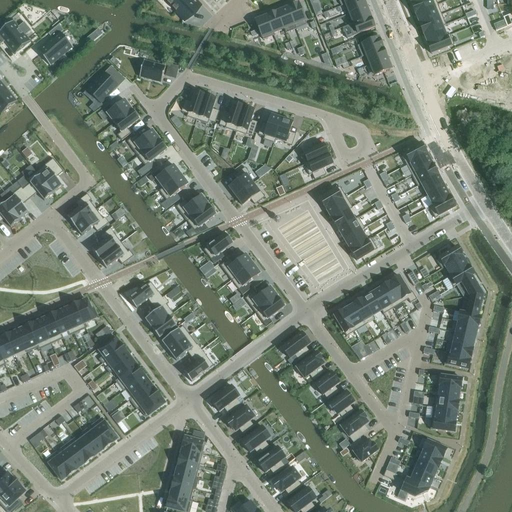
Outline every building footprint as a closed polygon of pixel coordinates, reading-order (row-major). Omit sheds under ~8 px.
[(176,11),(184,19),(199,5),(193,0),(168,0),(169,1),(167,3),(167,4),(168,3),(170,5),(170,6),(170,7),(171,6),(173,8),(172,9),(173,8),(176,11),(175,12),(176,11)] [(362,0),(355,0),(343,5),(343,6),(347,15),(349,14),(366,8),(362,0)] [(435,0),(422,0),(411,5),(415,15),(437,5),(435,0)] [(298,5),(287,9),(294,25),(296,30),(307,25),(298,5)] [(437,5),(415,15),(419,25),(442,15),(437,5)] [(318,7),(313,9),(316,16),(321,14),(318,7)] [(366,8),(349,14),(353,24),(353,25),(370,18),(366,8)] [(287,9),(277,13),(283,30),(294,25),(287,9)] [(277,13),(266,17),(272,34),(273,34),(283,30),(277,13)] [(55,14),(50,19),(54,23),(59,18),(55,14)] [(511,14),(503,18),(507,28),(511,25),(511,14)] [(442,15),(419,25),(423,35),(442,27),(446,26),(442,15)] [(266,17),(255,21),(263,40),(274,36),(273,34),(272,34),(266,17)] [(59,18),(54,23),(57,26),(62,22),(59,18)] [(353,24),(349,26),(353,37),(374,28),(370,18),(353,25),(353,24)] [(0,45),(5,42),(8,46),(15,54),(18,53),(31,42),(30,41),(29,42),(25,37),(31,31),(24,23),(18,28),(13,22),(14,22),(14,21),(0,32),(0,45)] [(46,45),(38,52),(40,54),(50,67),(51,67),(50,66),(72,48),(72,49),(73,48),(61,33),(63,31),(59,26),(48,35),(52,40),(46,45)] [(442,27),(423,35),(427,45),(446,37),(446,36),(442,27)] [(98,30),(87,40),(91,44),(102,35),(98,30)] [(446,37),(427,45),(431,55),(454,46),(449,35),(446,36),(446,37)] [(378,38),(357,47),(362,58),(366,56),(383,49),(378,38)] [(340,47),(330,51),(332,56),(343,52),(340,47)] [(383,49),(366,56),(370,66),(387,59),(383,49)] [(387,59),(370,66),(374,77),(391,70),(387,59)] [(143,62),(139,78),(161,84),(165,67),(143,62)] [(90,89),(88,92),(93,97),(100,103),(111,92),(117,86),(111,80),(117,74),(108,66),(102,73),(104,75),(90,89)] [(0,81),(0,80),(0,109),(3,113),(2,114),(3,115),(19,100),(18,100),(17,101),(0,82),(0,81),(1,81),(0,81)] [(185,101),(181,113),(187,115),(186,118),(197,121),(205,96),(194,93),(191,103),(185,101)] [(205,96),(197,121),(207,125),(208,122),(215,124),(219,112),(213,110),(216,100),(205,96)] [(109,106),(104,110),(114,124),(132,111),(124,101),(112,110),(109,106)] [(223,112),(219,126),(225,128),(224,129),(235,132),(243,108),(233,104),(229,114),(223,112)] [(243,108),(235,132),(246,136),(246,135),(252,137),(257,123),(251,121),(254,111),(243,108)] [(132,111),(114,124),(121,133),(117,136),(121,141),(131,134),(127,129),(139,120),(132,111)] [(262,123),(258,135),(264,137),(263,140),(274,144),(275,140),(282,119),(271,115),(268,125),(262,123)] [(282,119),(275,140),(285,143),(285,144),(291,146),(295,135),(289,133),(292,122),(282,119)] [(136,135),(127,142),(138,157),(159,141),(152,131),(140,140),(136,135)] [(159,141),(138,157),(145,167),(149,172),(157,165),(153,161),(167,150),(159,141)] [(302,154),(299,155),(304,166),(328,155),(323,144),(314,149),(311,143),(300,148),(302,154)] [(421,144),(400,155),(406,166),(427,155),(421,144)] [(328,155),(304,166),(309,176),(312,175),(314,181),(326,175),(323,170),(333,165),(328,155)] [(427,155),(406,166),(412,176),(432,165),(427,155)] [(53,159),(36,173),(53,194),(63,187),(56,178),(63,172),(53,159)] [(432,165),(412,176),(417,188),(421,186),(421,185),(438,176),(432,165)] [(158,171),(149,178),(152,183),(156,180),(163,189),(181,176),(173,166),(162,175),(158,171)] [(237,182),(228,188),(235,197),(253,184),(246,176),(249,174),(245,168),(233,177),(237,182)] [(23,190),(22,190),(30,199),(37,193),(44,202),(53,194),(36,173),(27,180),(30,184),(23,190)] [(163,189),(159,192),(166,202),(170,207),(180,200),(176,195),(188,186),(181,176),(163,189)] [(438,176),(421,185),(421,186),(427,196),(444,187),(438,176)] [(253,184),(235,197),(242,206),(250,200),(254,205),(264,198),(260,192),(259,193),(253,184)] [(339,187),(319,199),(326,210),(346,198),(339,187)] [(444,187),(427,196),(432,206),(449,197),(444,187)] [(22,190),(5,204),(20,221),(29,214),(23,206),(30,200),(22,190)] [(79,209),(67,218),(74,227),(96,211),(90,202),(91,201),(87,195),(75,204),(79,209)] [(185,200),(176,207),(187,222),(208,206),(201,196),(189,205),(185,200)] [(432,206),(428,208),(435,219),(455,208),(449,197),(432,206)] [(346,198),(326,210),(332,220),(348,210),(349,211),(352,209),(346,198)] [(5,204),(0,207),(0,224),(4,221),(10,229),(20,221),(5,204)] [(208,206),(187,222),(196,235),(208,230),(204,225),(216,216),(208,206)] [(276,219),(281,230),(305,219),(300,208),(276,219)] [(348,210),(332,220),(338,231),(355,221),(354,220),(349,211),(348,210)] [(96,211),(74,227),(81,237),(93,228),(97,233),(109,224),(105,218),(103,220),(96,211)] [(116,213),(111,216),(116,222),(120,218),(116,213)] [(311,216),(305,219),(309,226),(303,229),(309,240),(320,233),(311,216)] [(355,221),(338,231),(344,241),(361,231),(361,232),(365,229),(358,218),(354,220),(355,221)] [(104,242),(92,251),(99,260),(121,243),(110,229),(100,237),(104,242)] [(361,231),(344,241),(350,251),(367,241),(361,232),(361,231)] [(207,248),(203,251),(214,265),(224,258),(221,254),(232,245),(225,234),(204,244),(207,248)] [(290,244),(295,253),(306,247),(300,237),(290,244)] [(367,241),(350,251),(357,262),(377,250),(370,239),(367,241)] [(121,243),(99,260),(106,270),(118,261),(122,266),(133,257),(129,251),(128,252),(121,243)] [(311,246),(299,254),(306,265),(318,257),(311,246)] [(456,247),(436,260),(442,270),(445,268),(445,267),(462,257),(456,247)] [(322,260),(325,264),(331,261),(340,278),(345,275),(333,254),(322,260)] [(230,259),(220,267),(231,281),(253,265),(245,255),(234,264),(230,259)] [(462,257),(445,267),(445,268),(450,276),(450,277),(468,267),(462,257)] [(253,265),(231,281),(242,296),(252,289),(248,284),(260,275),(253,265)] [(450,276),(447,278),(453,289),(461,284),(461,283),(472,277),(474,276),(468,267),(450,277),(450,276)] [(407,276),(413,287),(419,283),(412,272),(407,276)] [(399,277),(390,283),(402,304),(408,301),(410,304),(415,301),(417,300),(414,296),(412,293),(409,294),(399,277)] [(472,277),(461,283),(461,284),(470,298),(483,296),(479,289),(476,284),(472,277)] [(151,283),(129,299),(136,309),(148,300),(152,306),(162,298),(151,283)] [(390,283),(380,289),(393,309),(402,304),(390,283)] [(254,292),(245,299),(256,314),(277,298),(270,288),(258,297),(254,292)] [(380,289),(371,295),(382,312),(381,312),(383,315),(393,309),(380,289)] [(362,300),(372,317),(373,317),(381,312),(382,312),(371,295),(362,300)] [(466,314),(478,317),(480,309),(481,304),(481,303),(483,296),(470,298),(466,314)] [(156,312),(145,320),(152,330),(169,317),(173,314),(166,305),(168,303),(164,297),(162,298),(152,306),(156,312)] [(277,298),(256,314),(267,329),(273,324),(269,319),(285,307),(277,298)] [(87,300),(75,306),(83,325),(84,325),(97,319),(93,309),(91,310),(87,300)] [(353,305),(353,306),(365,326),(375,320),(373,317),(372,317),(362,300),(353,305)] [(75,306),(63,311),(74,334),(86,329),(84,325),(83,325),(75,306)] [(353,306),(343,311),(356,332),(365,326),(353,306)] [(63,311),(52,316),(60,335),(61,335),(67,332),(69,336),(74,334),(63,311)] [(343,311),(334,317),(346,338),(356,332),(343,311)] [(460,313),(458,323),(458,324),(477,328),(480,317),(478,317),(466,314),(460,313)] [(52,316),(40,321),(51,345),(63,339),(61,335),(60,335),(52,316)] [(169,317),(152,330),(159,339),(176,326),(169,317)] [(40,321),(29,326),(38,348),(39,350),(51,345),(40,321)] [(458,324),(455,334),(475,339),(477,328),(458,324)] [(29,326),(17,332),(26,351),(25,351),(26,353),(38,348),(29,326)] [(182,327),(161,342),(169,352),(190,336),(182,327)] [(107,328),(103,331),(108,337),(112,334),(107,328)] [(17,332),(6,337),(14,356),(25,351),(26,351),(17,332)] [(302,334),(281,349),(290,360),(295,356),(299,361),(309,353),(305,348),(310,345),(302,334)] [(455,334),(453,345),(472,349),(475,339),(455,334)] [(190,336),(169,352),(176,361),(187,353),(192,358),(202,351),(197,345),(196,345),(190,336)] [(6,337),(0,339),(0,354),(3,361),(14,356),(6,337)] [(116,339),(99,352),(103,358),(100,360),(103,365),(107,362),(106,361),(123,349),(116,339)] [(450,355),(470,360),(472,349),(453,345),(450,355)] [(123,349),(106,361),(107,362),(110,367),(106,370),(110,374),(114,371),(113,371),(130,358),(123,349)] [(196,364),(184,373),(191,383),(213,366),(202,351),(192,358),(196,364)] [(317,353),(296,369),(304,379),(310,375),(313,381),(324,373),(320,368),(324,365),(321,361),(322,360),(317,353)] [(446,354),(444,365),(467,371),(470,360),(450,355),(446,354)] [(130,358),(113,371),(114,371),(120,379),(120,380),(137,367),(130,358)] [(78,365),(74,368),(78,373),(82,370),(78,365)] [(120,379),(116,382),(123,392),(125,391),(125,390),(144,376),(137,367),(120,380),(120,379)] [(339,384),(331,373),(314,385),(323,396),(324,395),(328,400),(338,393),(334,388),(339,384)] [(144,376),(125,390),(125,391),(132,399),(132,400),(151,385),(144,376)] [(437,376),(436,388),(440,388),(460,390),(461,379),(437,376)] [(132,399),(130,400),(137,410),(139,409),(158,395),(151,385),(132,400),(132,399)] [(231,387),(211,402),(219,413),(224,409),(228,414),(240,405),(236,400),(239,398),(231,387)] [(438,398),(458,401),(460,390),(440,388),(438,398)] [(354,403),(346,392),(329,405),(337,416),(339,415),(343,420),(353,412),(349,407),(354,403)] [(158,395),(139,409),(146,418),(165,404),(158,395)] [(434,397),(433,409),(457,412),(458,402),(458,401),(438,398),(434,397)] [(82,402),(78,405),(82,411),(86,408),(82,402)] [(104,407),(103,407),(108,414),(113,410),(108,403),(104,407)] [(78,405),(74,408),(78,414),(82,411),(78,405)] [(246,407),(226,422),(231,430),(232,429),(235,433),(239,430),(243,435),(253,427),(249,422),(255,418),(246,407)] [(433,409),(431,419),(455,423),(456,412),(457,412),(433,409)] [(361,412),(340,427),(348,438),(349,438),(353,443),(368,432),(364,427),(368,424),(365,420),(366,419),(361,412)] [(115,415),(112,418),(117,425),(121,422),(115,415)] [(102,419),(92,427),(95,431),(95,430),(108,447),(117,440),(102,419)] [(431,419),(430,430),(454,434),(455,423),(431,419)] [(262,427),(241,443),(249,454),(254,450),(258,455),(268,447),(265,442),(270,438),(262,427)] [(87,430),(83,434),(85,437),(86,437),(99,454),(108,447),(95,430),(95,431),(90,434),(87,430)] [(185,438),(182,450),(202,455),(205,443),(203,443),(202,442),(204,435),(193,432),(191,440),(185,438)] [(40,433),(35,438),(39,443),(44,439),(40,433)] [(77,444),(89,461),(99,454),(86,437),(85,437),(77,444)] [(361,464),(378,451),(373,444),(372,445),(369,441),(365,444),(361,439),(351,446),(355,451),(353,453),(361,464)] [(74,440),(65,447),(80,468),(89,461),(77,444),(74,440)] [(427,441),(423,451),(423,452),(442,460),(446,449),(427,441)] [(59,457),(58,458),(71,475),(80,468),(65,447),(61,450),(64,454),(59,457)] [(277,448),(257,463),(265,474),(270,470),(274,475),(284,468),(280,463),(285,459),(277,448)] [(182,450),(179,462),(199,467),(202,455),(182,450)] [(419,461),(437,470),(442,460),(423,452),(419,461)] [(56,453),(46,461),(62,482),(71,475),(58,458),(59,457),(56,453)] [(415,460),(411,470),(433,479),(437,470),(419,461),(415,460)] [(179,462),(176,473),(196,479),(196,478),(199,467),(179,462)] [(292,468),(272,484),(277,491),(278,490),(281,494),(285,491),(289,496),(301,487),(297,482),(300,479),(292,468)] [(407,479),(406,480),(429,489),(433,479),(411,470),(407,479)] [(386,471),(383,477),(395,482),(397,476),(386,471)] [(176,473),(173,485),(193,490),(193,491),(195,491),(198,479),(196,478),(196,479),(176,473)] [(0,475),(0,498),(17,483),(8,474),(3,479),(0,475)] [(404,478),(399,491),(415,498),(427,493),(429,489),(406,480),(407,479),(404,478)] [(17,483),(0,498),(0,504),(7,511),(13,511),(22,504),(18,500),(25,493),(17,483)] [(173,485),(169,497),(190,502),(190,501),(193,491),(193,490),(173,485)] [(308,489),(287,504),(293,511),(299,511),(301,511),(310,511),(314,509),(311,504),(316,500),(308,489)] [(169,497),(166,509),(167,509),(179,511),(189,511),(192,502),(190,501),(190,502),(169,497)] [(231,509),(231,511),(230,511),(256,511),(258,511),(257,511),(251,502),(244,508),(240,503),(231,509)]
